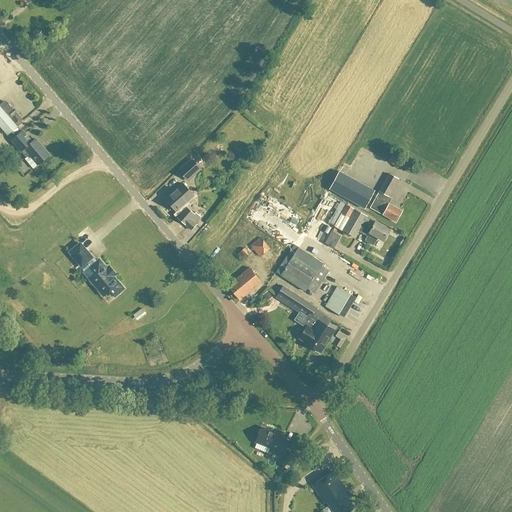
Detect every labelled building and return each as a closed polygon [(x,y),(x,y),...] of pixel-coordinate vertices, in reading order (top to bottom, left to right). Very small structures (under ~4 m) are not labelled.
[(0,128),(10,141),(20,132),(16,128),(21,124),(21,121),(6,103),(3,103),(0,105),(0,128)] [(21,133),(20,132),(10,141),(11,141),(10,142),(25,159),(24,160),(32,170),(48,157),(35,140),(29,145),(23,138),(25,137),(21,132),(21,133)] [(9,158),(16,152),(9,144),(2,150),(9,158)] [(203,168),(208,165),(201,155),(196,159),(203,168)] [(396,168),(400,160),(391,156),(387,163),(396,168)] [(186,182),(187,181),(200,170),(192,161),(178,173),(186,182)] [(329,190),(364,209),(374,192),(338,172),(329,190)] [(387,198),(397,180),(388,175),(378,193),(387,198)] [(408,193),(412,191),(407,181),(403,182),(408,193)] [(176,212),(193,197),(182,185),(165,200),(176,212)] [(313,229),(321,234),(340,201),(332,196),(313,229)] [(395,223),(402,212),(376,197),(370,209),(395,223)] [(334,226),(342,231),(354,210),(345,205),(334,226)] [(194,216),(186,208),(176,219),(184,226),(185,226),(190,231),(195,226),(194,224),(199,218),(195,214),(194,216)] [(389,230),(375,222),(354,210),(342,231),(344,232),(343,235),(348,238),(349,235),(354,238),(359,230),(365,234),(366,232),(369,234),(364,241),(373,246),(377,238),(383,242),(389,230)] [(331,233),(325,243),(324,244),(331,248),(338,237),(331,233)] [(306,247),(311,241),(304,234),(298,240),(306,247)] [(259,258),(269,249),(260,238),(250,247),(259,258)] [(92,259),(79,244),(69,253),(81,268),(86,263),(90,268),(89,268),(94,274),(88,280),(103,297),(109,291),(114,297),(123,290),(98,261),(95,264),(91,259),(92,259)] [(240,252),(246,258),(249,254),(244,249),(240,252)] [(323,264),(299,249),(281,276),(305,292),(309,286),(316,291),(328,272),(321,267),(323,264)] [(279,269),(287,254),(283,252),(275,266),(279,269)] [(239,301),(261,283),(249,269),(227,287),(239,301)] [(317,341),(313,348),(320,353),(329,339),(330,338),(332,335),(332,333),(333,331),(327,327),(327,326),(324,322),(322,321),(325,316),(316,309),(316,308),(282,288),(275,299),(303,316),(305,313),(317,321),(315,325),(317,327),(316,329),(319,331),(317,335),(319,336),(316,341),(317,341)] [(355,298),(337,288),(325,307),(343,318),(355,298)] [(143,309),(136,318),(139,320),(146,312),(143,309)] [(306,327),(299,339),(306,343),(305,344),(313,348),(317,341),(316,341),(319,336),(317,335),(319,331),(316,329),(317,327),(315,325),(317,321),(305,313),(303,316),(298,324),(302,327),(303,325),(306,327)] [(292,425),(304,442),(311,436),(299,420),(292,425)] [(283,456),(287,445),(281,442),(284,436),(273,432),(273,433),(261,428),(255,443),(277,452),(277,453),(283,456)] [(299,453),(303,448),(297,442),(292,447),(299,453)] [(286,470),(297,459),(292,454),(281,465),(286,470)] [(333,473),(314,486),(331,511),(351,511),(355,510),(344,494),(347,493),(333,473)]
